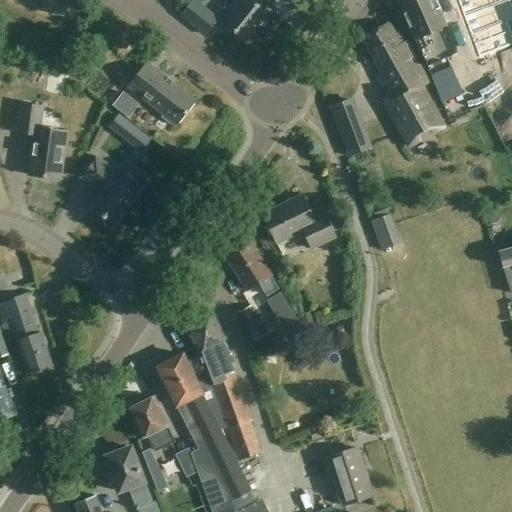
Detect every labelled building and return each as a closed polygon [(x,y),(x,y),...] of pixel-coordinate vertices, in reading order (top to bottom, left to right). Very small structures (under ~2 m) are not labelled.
[(197,0),(192,0),(182,14),(206,34),(219,17),(197,0)] [(234,11),(225,23),(245,38),(267,10),(255,1),(255,0),(239,0),(232,9),(234,11)] [(398,0),(427,66),(447,57),(458,53),(447,27),(435,0),(398,0)] [(457,0),(479,57),(511,45),(511,38),(506,22),(511,19),(511,9),(508,0),(457,0)] [(67,7),(44,1),(41,10),(64,17),(67,7)] [(389,25),(363,39),(382,75),(377,78),(385,94),(381,97),(407,146),(419,139),(416,135),(427,128),(430,133),(444,125),(422,86),(429,83),(406,41),(403,43),(399,34),(395,36),(389,25)] [(147,62),(128,87),(163,115),(161,117),(172,126),(174,124),(177,126),(197,101),(147,62)] [(452,67),(431,75),(443,103),(463,94),(452,67)] [(34,136),(28,176),(61,181),(68,131),(41,127),(44,106),(21,103),(17,133),(34,136)] [(95,155),(80,177),(102,192),(90,209),(117,227),(145,186),(119,168),(117,170),(95,155)] [(335,238),(324,214),(313,220),(301,195),(262,215),(277,244),(303,231),(312,249),(335,238)] [(390,215),(372,222),(382,250),(400,244),(390,215)] [(271,276),(251,244),(227,259),(247,291),(259,284),(267,296),(278,289),(270,277),(271,276)] [(511,251),(500,255),(511,294),(511,251)] [(26,374),(30,373),(33,374),(38,372),(40,369),(51,366),(44,346),(46,343),(44,338),(41,336),(40,332),(39,333),(26,294),(0,303),(0,315),(2,322),(8,320),(26,374)] [(267,335),(251,305),(237,313),(253,342),(267,335)] [(239,468),(253,463),(250,457),(260,453),(248,423),(251,422),(225,353),(227,351),(222,342),(227,339),(211,312),(209,313),(207,309),(195,310),(190,313),(183,322),(185,326),(180,328),(188,342),(195,356),(185,361),(239,468)] [(15,415),(1,376),(0,373),(0,357),(9,355),(0,329),(0,425),(5,424),(6,418),(15,415)] [(236,511),(231,502),(252,492),(241,470),(254,464),(253,463),(239,468),(185,361),(182,355),(157,368),(198,449),(191,453),(212,511),(236,511)] [(169,426),(154,397),(140,404),(139,401),(132,405),(133,408),(128,410),(143,439),(149,436),(156,450),(173,442),(166,428),(169,426)] [(148,484),(134,447),(105,458),(119,493),(129,489),(138,511),(160,511),(156,501),(153,502),(147,485),(148,484)] [(372,496),(357,448),(323,459),(330,481),(334,480),(342,506),(372,496)] [(142,453),(146,463),(154,459),(149,449),(142,453)] [(231,502),(236,511),(268,511),(257,489),(252,492),(231,502)] [(75,504),(78,511),(100,511),(94,496),(75,504)]
